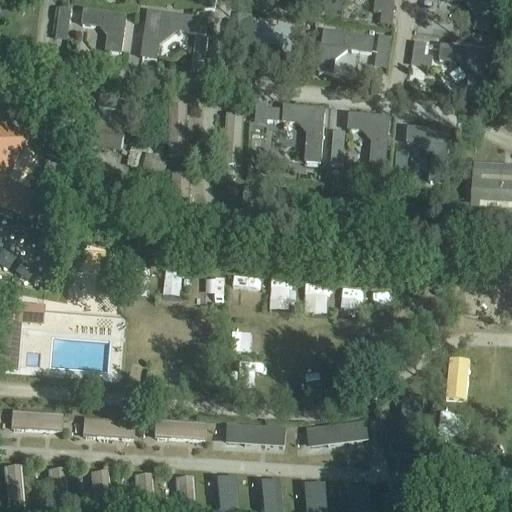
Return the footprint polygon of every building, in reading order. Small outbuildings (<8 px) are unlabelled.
[(215,0),(204,0),(203,9),(214,10),(215,0)] [(343,10),(344,3),(348,0),(328,0),(328,9),(343,10)] [(442,0),(442,2),(465,7),(475,21),(472,33),(491,36),(496,0),(442,0)] [(59,21),(71,23),(72,12),(60,11),(59,21)] [(126,17),(84,12),(82,28),(99,30),(107,40),(105,55),(121,57),(126,17)] [(210,22),(148,14),(140,60),(156,63),(158,50),(177,34),(207,39),(210,22)] [(238,27),(250,29),(252,18),(240,16),(238,27)] [(393,17),(384,16),(382,26),(391,28),(393,17)] [(306,32),(256,26),(254,42),(276,45),(287,60),(286,74),(301,75),(306,32)] [(373,39),(323,32),(318,75),(335,77),(337,60),(346,53),(371,56),(373,39)] [(378,38),(377,50),(388,52),(389,39),(378,38)] [(195,50),(206,51),(208,41),(196,39),(195,50)] [(413,55),(425,57),(426,45),(414,43),(413,55)] [(441,47),(439,64),(446,65),(458,66),(467,76),(466,90),(484,92),(489,54),(448,48),(441,47)] [(188,154),(188,146),(187,145),(187,107),(170,108),(171,156),(176,156),(177,157),(185,157),(188,154)] [(298,125),(308,135),(307,164),(322,165),(324,112),(283,109),(283,124),(298,125)] [(278,113),(266,112),(266,123),(277,124),(278,113)] [(235,166),(236,165),(242,165),(245,117),(228,116),(226,153),(225,155),(224,163),(227,166),(235,166)] [(348,118),(347,132),(363,133),(372,145),(369,180),(384,181),(390,122),(348,118)] [(128,132),(93,123),(87,146),(121,155),(128,132)] [(0,206),(30,222),(41,200),(5,183),(25,141),(0,129),(0,206)] [(449,133),(407,130),(406,147),(420,147),(431,160),(430,185),(446,186),(449,133)] [(159,149),(135,144),(129,169),(142,172),(134,204),(154,209),(166,164),(156,161),(159,149)] [(343,167),(344,156),(331,155),(330,166),(343,167)] [(396,167),(408,168),(409,157),(397,155),(396,167)] [(511,176),(473,174),(471,214),(511,216),(511,176)] [(179,226),(187,226),(189,223),(189,215),(188,213),(188,176),(172,176),(172,224),(177,224),(179,226)] [(395,177),(394,187),(406,188),(407,178),(395,177)] [(243,206),(245,210),(253,210),(255,209),(292,212),(293,196),(245,192),(245,197),(243,199),(243,206)] [(311,216),(314,219),(322,220),(323,219),(361,221),(362,205),(314,202),(313,207),(312,208),(311,216)] [(20,324),(46,325),(46,308),(4,306),(1,368),(18,369),(20,324)] [(450,363),(449,401),(470,401),(470,363),(450,363)] [(421,400),(403,399),(400,438),(402,439),(401,456),(417,457),(421,400)] [(23,431),(61,433),(62,417),(13,414),(13,419),(12,421),(11,429),(14,432),(22,432),(23,431)] [(94,439),(95,438),(132,441),(133,425),(85,421),(85,427),(83,428),(83,436),(86,439),(94,439)] [(205,425),(157,421),(157,427),(155,428),(155,436),(157,439),(165,439),(167,438),(204,441),(205,425)] [(365,425),(309,433),(311,449),(328,447),(328,449),(368,443),(365,425)] [(283,450),(284,432),(228,428),(227,444),(244,446),(244,448),(283,450)] [(4,475),(5,483),(6,484),(7,511),(24,511),(21,472),(16,472),(15,471),(7,472),(4,475)] [(52,511),(68,511),(66,473),(61,473),(59,472),(51,473),(49,476),(49,484),(50,485),(52,511)] [(102,475),(94,476),(92,479),(92,487),(93,488),(95,511),(111,511),(109,476),(104,476),(102,475)] [(138,479),(135,482),(136,490),(137,491),(138,511),(154,511),(152,479),(147,480),(146,478),(138,479)] [(179,511),(195,511),(193,483),(188,483),(187,482),(179,482),(176,485),(177,493),(178,494),(179,511)] [(221,500),(219,500),(219,511),(237,511),(236,482),(220,483),(221,500)] [(281,511),(279,485),(263,486),(265,503),(263,504),(263,511),(281,511)] [(325,511),(324,488),(308,489),(309,506),(307,506),(307,511),(325,511)] [(368,511),(367,491),(351,492),(352,509),(351,509),(350,511),(368,511)] [(412,511),(411,494),(395,495),(396,511),(412,511)]
